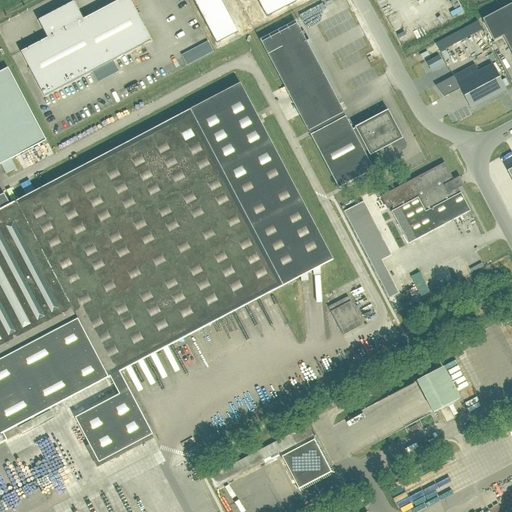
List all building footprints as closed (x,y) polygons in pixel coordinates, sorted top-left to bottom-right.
[(151,41),(129,0),(121,0),(84,20),(78,9),(74,2),(47,16),(38,21),(48,39),(21,53),(45,97),(151,41)] [(220,0),(204,0),(196,5),(203,18),(224,7),(220,0)] [(288,0),(268,0),(260,5),(267,18),(291,5),(288,0)] [(511,4),(483,20),(494,41),(503,37),(511,31),(511,4)] [(224,7),(203,18),(210,31),(231,20),(224,7)] [(231,20),(210,31),(217,45),(238,33),(231,20)] [(302,33),(297,24),(262,43),(260,40),(260,41),(308,132),(310,136),(338,189),(374,170),(366,155),(399,138),(387,115),(354,132),(346,117),(345,117),(343,113),(344,113),(307,42),(309,41),(304,32),(302,33)] [(511,31),(503,37),(511,53),(511,31)] [(439,56),(426,63),(431,72),(444,65),(439,56)] [(454,76),(439,84),(445,97),(460,89),(471,110),(506,91),(492,64),(457,83),(454,76)] [(8,68),(0,72),(0,165),(46,141),(8,68)] [(0,444),(7,441),(3,434),(110,378),(120,395),(75,418),(99,463),(153,435),(120,372),(332,261),(240,84),(0,211),(0,444)] [(451,176),(444,163),(381,197),(387,209),(392,207),(394,211),(391,212),(408,244),(470,211),(461,194),(459,194),(450,176),(451,176)] [(354,232),(361,246),(381,236),(378,229),(374,222),(354,232)] [(417,270),(396,281),(407,301),(439,284),(434,276),(424,282),(417,270)] [(347,298),(328,308),(343,337),(362,326),(347,298)] [(432,374),(416,382),(433,414),(458,400),(438,361),(428,366),(432,374)] [(411,433),(419,429),(416,424),(409,428),(411,433)] [(298,490),(331,473),(307,426),(210,477),(215,486),(278,453),(298,490)]
